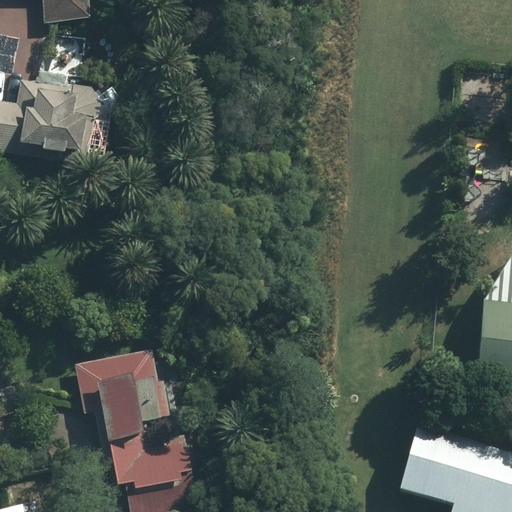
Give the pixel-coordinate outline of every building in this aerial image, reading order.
[(85,0),(41,0),(43,29),(87,26),(85,0)] [(72,95),(19,86),(14,110),(0,107),(0,156),(85,173),(94,126),(96,109),(88,96),(72,95)] [(511,301),(481,299),(471,403),(511,406),(511,301)] [(205,511),(202,497),(193,499),(181,439),(158,444),(154,425),(169,422),(162,387),(158,388),(151,356),(72,371),(82,421),(93,419),(103,471),(109,470),(114,495),(124,493),(127,511),(205,511)] [(511,511),(511,455),(405,424),(378,511),(380,511),(511,511)] [(39,432),(4,437),(8,467),(43,462),(39,432)]
